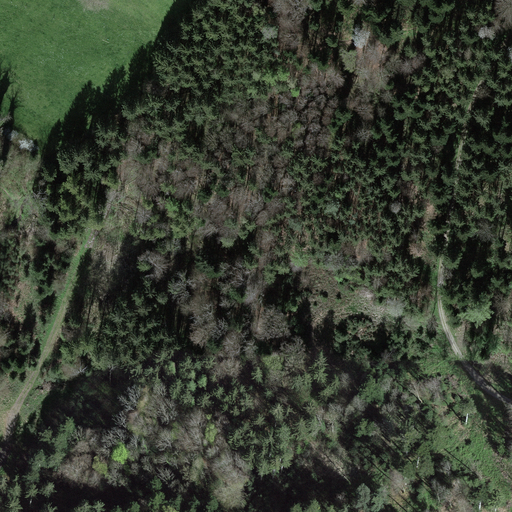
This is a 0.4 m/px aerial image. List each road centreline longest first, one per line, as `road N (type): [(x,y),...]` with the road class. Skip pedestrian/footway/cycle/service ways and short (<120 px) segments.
road 1 (track): [(461,363),(436,276),(473,102),(511,42)]
road 2 (track): [(67,302),(171,39)]
road 3 (track): [(67,302),(0,466)]
